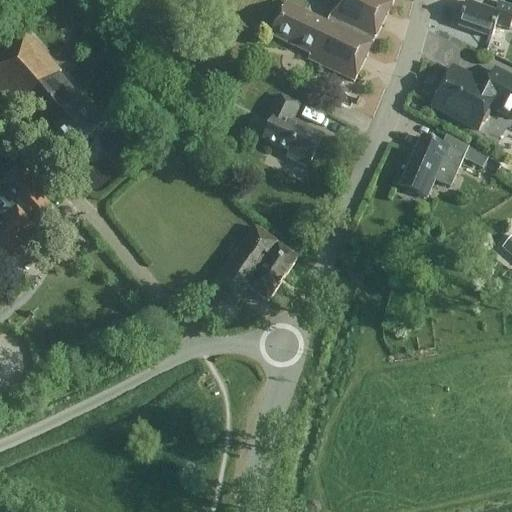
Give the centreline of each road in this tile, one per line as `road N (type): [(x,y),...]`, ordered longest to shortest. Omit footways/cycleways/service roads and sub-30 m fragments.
road 1 (tertiary): [(287,345),(375,144),(425,0)]
road 2 (residential): [(201,346),(0,113)]
road 3 (unclassified): [(0,447),(201,346)]
road 4 (tertiary): [(253,511),(287,345)]
